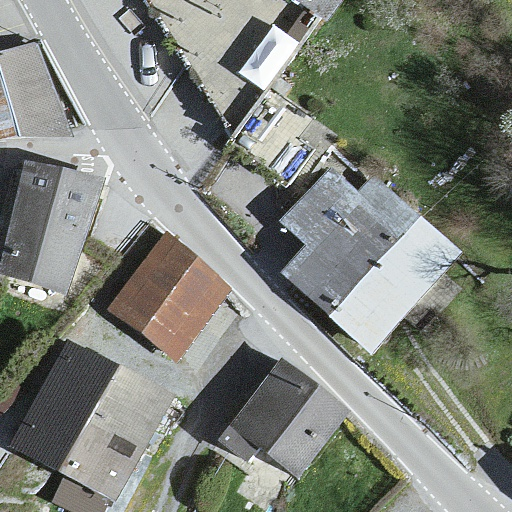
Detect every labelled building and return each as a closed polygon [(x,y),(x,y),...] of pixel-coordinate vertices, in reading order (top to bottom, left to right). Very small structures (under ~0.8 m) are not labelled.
[(268,80),(301,43),(281,25),(248,62),(268,80)] [(0,147),(68,128),(45,48),(0,61),(0,147)] [(106,186),(36,169),(12,271),(82,287),(106,186)] [(458,256),(370,185),(358,200),(330,178),(288,229),(317,252),(293,283),(380,353),(458,256)] [(232,288),(167,244),(123,308),(188,353),(232,288)] [(185,398),(77,347),(32,441),(140,493),(185,398)] [(358,414),(293,369),(253,426),(317,472),(358,414)]
